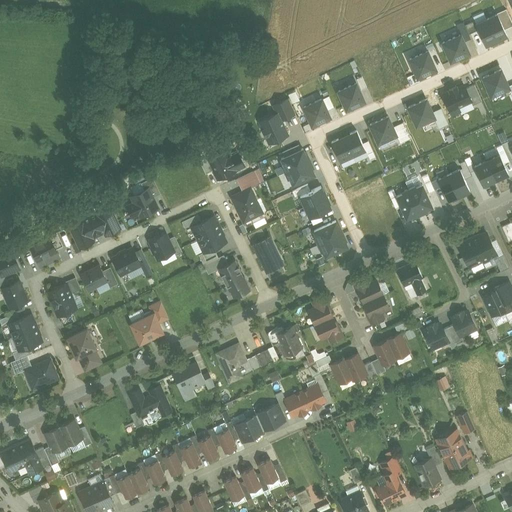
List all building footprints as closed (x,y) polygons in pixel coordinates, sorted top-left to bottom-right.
[(497,13),(486,18),(496,40),(502,38),(501,37),(507,34),(497,13)] [(486,18),(475,23),(485,44),(490,42),(491,43),(496,40),(486,18)] [(461,32),(440,41),(449,61),(470,52),(461,32)] [(435,68),(427,50),(409,58),(417,76),(435,68)] [(501,67),(480,76),(489,97),(509,88),(510,88),(509,85),(501,67)] [(364,100),(356,82),(338,90),(346,108),(364,100)] [(450,90),(442,93),(452,113),(460,110),(458,106),(471,100),(466,87),(464,83),(457,86),(456,84),(449,88),(450,90)] [(482,100),(474,84),(466,87),(471,100),(472,104),(482,100)] [(427,96),(406,106),(415,126),(436,117),(427,96)] [(289,97),(273,104),(277,112),(260,120),(268,139),(276,135),(277,138),(287,133),(281,119),(294,112),(295,112),(289,97)] [(322,98),(304,106),(312,124),(330,116),(322,98)] [(388,113),(368,123),(377,144),(396,135),(398,134),(394,126),(388,113)] [(403,122),(394,126),(398,134),(396,135),(400,142),(410,138),(403,122)] [(357,130),(344,135),(352,154),(365,148),(363,143),(357,130)] [(344,135),(331,141),(340,160),(352,154),(344,135)] [(368,140),(363,143),(365,148),(370,159),(375,156),(368,140)] [(217,179),(239,169),(229,146),(206,156),(217,179)] [(282,165),(285,171),(309,160),(303,148),(281,157),(284,164),(282,165)] [(500,154),(487,160),(495,179),(508,173),(500,154)] [(309,160),(285,171),(288,177),(290,177),(293,183),(314,173),(309,160)] [(487,160),(474,166),(483,184),(495,179),(487,160)] [(460,169),(449,173),(459,195),(462,194),(461,193),(469,189),(460,169)] [(252,170),(236,178),(242,190),(250,187),(258,183),(252,170)] [(449,173),(438,178),(447,199),(456,196),(456,197),(459,195),(449,173)] [(432,206),(422,184),(416,187),(415,185),(408,188),(419,211),(432,206)] [(7,185),(0,187),(0,203),(10,199),(11,201),(16,198),(12,190),(10,191),(7,185)] [(321,185),(300,195),(305,206),(327,196),(325,193),(324,193),(321,185)] [(148,187),(131,195),(141,215),(144,214),(152,210),(151,208),(157,205),(148,187)] [(242,190),(231,196),(243,221),(262,212),(250,187),(242,190)] [(419,211),(408,188),(402,191),(403,192),(396,195),(406,217),(419,211)] [(327,196),(305,206),(310,217),(331,207),(327,199),(328,199),(327,196)] [(110,208),(97,214),(96,212),(89,216),(83,219),(84,221),(71,227),(80,247),(94,240),(92,236),(104,230),(106,234),(120,227),(110,208)] [(198,213),(187,218),(190,224),(200,219),(198,213)] [(214,215),(191,226),(197,238),(221,227),(219,224),(218,224),(214,215)] [(187,218),(182,221),(184,226),(190,224),(187,218)] [(313,230),(319,243),(343,232),(337,219),(313,230)] [(511,222),(511,221),(502,225),(508,240),(511,238),(511,222)] [(221,227),(197,238),(203,251),(204,251),(214,247),(226,240),(222,231),(222,230),(221,227)] [(476,235),(467,238),(468,240),(459,244),(464,255),(469,265),(470,265),(482,259),(483,262),(490,258),(491,254),(496,252),(486,231),(476,236),(476,235)] [(165,232),(149,240),(152,245),(151,247),(153,252),(155,252),(158,258),(174,250),(168,238),(165,232)] [(319,243),(325,257),(349,246),(343,232),(319,243)] [(57,251),(49,235),(30,244),(38,260),(57,251)] [(182,251),(174,235),(168,238),(174,250),(176,254),(182,251)] [(269,235),(254,242),(267,269),(278,263),(275,257),(279,255),(269,235)] [(132,247),(113,256),(121,273),(140,264),(140,263),(139,260),(134,251),(132,247)] [(141,247),(134,251),(139,260),(146,257),(141,247)] [(214,247),(204,251),(203,251),(198,253),(203,263),(218,256),(214,247)] [(7,252),(5,251),(1,253),(0,254),(0,270),(1,274),(4,273),(19,267),(12,250),(7,252)] [(502,252),(496,255),(497,257),(495,258),(500,270),(509,266),(502,252)] [(469,265),(464,255),(459,257),(465,271),(471,268),(470,265),(469,265)] [(146,257),(139,260),(140,263),(140,264),(142,268),(149,264),(146,257)] [(235,259),(218,267),(229,289),(230,289),(233,297),(243,292),(250,288),(244,275),(243,275),(241,270),(238,265),(235,259)] [(415,261),(397,269),(404,284),(405,284),(420,277),(422,276),(415,261)] [(99,263),(80,272),(88,289),(91,287),(107,279),(99,263)] [(365,277),(353,282),(356,289),(357,288),(368,283),(365,277)] [(420,277),(405,284),(411,297),(426,290),(420,277)] [(368,283),(357,288),(363,302),(383,293),(376,279),(368,283)] [(19,280),(3,287),(10,306),(27,299),(19,280)] [(511,286),(509,280),(493,287),(494,288),(490,290),(491,291),(490,294),(487,293),(483,295),(492,314),(504,308),(505,311),(511,308),(511,286)] [(67,283),(48,290),(58,314),(76,307),(67,283)] [(383,293),(363,302),(369,315),(370,315),(381,310),(389,306),(383,293)] [(324,295),(312,301),(315,307),(326,302),(326,303),(328,302),(324,295)] [(161,300),(150,305),(153,312),(158,321),(169,316),(161,300)] [(315,307),(309,310),(315,324),(332,316),(326,303),(326,302),(315,307)] [(419,305),(408,311),(412,318),(423,312),(419,305)] [(462,309),(455,313),(455,314),(454,315),(453,318),(454,322),(460,334),(461,334),(468,331),(469,328),(475,325),(467,309),(463,311),(462,309)] [(381,310),(370,315),(369,315),(368,315),(371,322),(383,317),(381,310)] [(153,312),(132,322),(140,340),(162,329),(158,321),(153,312)] [(31,313),(8,322),(14,336),(38,326),(36,322),(35,323),(31,313)] [(332,316),(315,324),(321,337),(327,334),(338,329),(338,328),(332,316)] [(438,322),(436,323),(436,322),(428,325),(429,327),(424,329),(432,345),(438,342),(440,343),(448,340),(449,340),(443,328),(441,324),(438,322)] [(460,334),(454,322),(449,325),(456,341),(462,338),(461,334),(460,334)] [(301,346),(291,325),(276,332),(281,343),(279,344),(284,354),(301,346)] [(456,341),(449,325),(443,328),(449,340),(448,340),(449,343),(456,341)] [(38,326),(14,336),(19,349),(37,341),(42,339),(38,330),(39,329),(38,326)] [(87,327),(68,336),(77,355),(78,354),(94,346),(96,346),(87,327)] [(338,329),(327,334),(330,341),(343,335),(339,328),(338,328),(338,329)] [(400,332),(387,338),(396,358),(396,357),(408,351),(400,332)] [(387,339),(374,344),(383,364),(396,358),(387,338),(386,338),(387,339)] [(238,342),(217,352),(224,368),(225,368),(230,380),(240,375),(235,364),(246,359),(238,342)] [(94,346),(78,354),(85,368),(101,361),(94,346)] [(267,347),(255,353),(261,366),(268,363),(268,361),(273,359),(267,347)] [(357,352),(345,358),(344,357),(331,363),(339,382),(352,376),(353,379),(354,379),(366,373),(367,373),(363,364),(357,352)] [(31,388),(59,377),(51,355),(23,367),(31,388)] [(371,360),(363,364),(367,373),(366,373),(368,377),(377,373),(371,360)] [(196,361),(173,372),(185,398),(195,393),(192,386),(205,380),(202,374),(196,361)] [(272,372),(275,380),(283,377),(280,369),(272,372)] [(214,384),(208,371),(202,374),(205,380),(208,387),(214,384)] [(320,372),(313,375),(316,382),(323,379),(320,372)] [(437,388),(447,386),(445,375),(435,377),(437,388)] [(328,388),(323,379),(316,382),(318,384),(321,391),(328,388)] [(143,396),(139,387),(129,392),(137,409),(139,413),(140,413),(150,408),(151,410),(154,408),(153,407),(157,405),(161,413),(171,409),(159,383),(149,388),(151,392),(143,396)] [(318,384),(311,388),(309,387),(301,390),(309,407),(312,405),(313,408),(320,404),(319,402),(325,399),(321,391),(318,384)] [(281,390),(275,393),(278,399),(284,396),(281,390)] [(301,390),(293,394),(293,396),(286,399),(285,399),(289,406),(292,414),(298,412),(299,414),(307,410),(306,408),(309,407),(301,390)] [(284,396),(278,399),(279,402),(282,410),(289,406),(285,399),(286,399),(284,396)] [(279,402),(271,405),(277,416),(284,413),(282,410),(279,402)] [(271,405),(255,412),(256,414),(256,413),(263,428),(264,428),(279,421),(277,416),(271,405)] [(139,413),(137,409),(131,412),(137,425),(144,422),(140,413),(139,413)] [(467,410),(457,414),(464,431),(474,426),(467,410)] [(256,414),(241,420),(246,432),(248,437),(264,430),(264,428),(263,428),(256,413),(256,414)] [(74,417),(59,424),(68,443),(69,442),(82,436),(82,435),(78,427),(74,417)] [(349,421),(352,430),(360,427),(357,418),(349,421)] [(233,424),(231,419),(226,422),(228,427),(233,438),(239,435),(233,424)] [(246,432),(241,420),(233,424),(239,435),(246,432)] [(58,425),(45,431),(50,443),(53,449),(54,449),(68,443),(59,424),(58,425)] [(92,440),(84,424),(78,427),(82,435),(82,436),(85,443),(92,440)] [(216,432),(213,426),(208,429),(210,434),(215,445),(221,443),(216,432)] [(233,438),(228,427),(216,432),(221,443),(225,451),(237,445),(233,438)] [(198,439),(195,433),(190,436),(192,441),(197,452),(203,450),(198,439)] [(210,434),(198,439),(203,450),(207,458),(219,452),(215,445),(210,434)] [(459,435),(440,444),(443,452),(446,451),(451,463),(452,464),(472,455),(469,449),(467,450),(459,435)] [(30,437),(1,450),(2,453),(7,463),(9,469),(26,462),(30,471),(43,466),(42,464),(35,448),(30,437)] [(180,446),(178,441),(172,444),(174,449),(175,449),(180,460),(185,457),(180,446)] [(192,441),(180,446),(185,457),(189,465),(201,459),(197,452),(192,441)] [(53,449),(50,443),(44,446),(51,461),(51,463),(59,459),(54,449),(53,449)] [(44,446),(43,444),(35,448),(42,464),(51,461),(44,446)] [(434,444),(426,448),(429,456),(430,456),(434,464),(442,460),(434,444)] [(174,449),(163,454),(168,466),(171,473),(183,467),(180,460),(175,449),(174,449)] [(163,454),(161,450),(155,452),(157,458),(163,469),(168,466),(163,454)] [(402,470),(395,454),(386,459),(394,474),(402,470)] [(429,456),(414,463),(424,484),(439,477),(434,464),(430,456),(429,456)] [(270,457),(258,462),(261,470),(266,481),(278,475),(273,464),(270,457)] [(163,469),(157,458),(145,463),(151,475),(154,482),(166,476),(163,469)] [(151,475),(145,463),(143,459),(138,461),(140,466),(145,478),(151,475)] [(287,478),(279,462),(273,464),(278,475),(280,481),(287,478)] [(140,466),(128,472),(137,490),(148,485),(145,478),(140,466)] [(253,466),(241,471),(244,479),(249,490),(261,484),(256,473),(253,466)] [(55,467),(47,470),(50,478),(59,475),(55,467)] [(362,479),(357,467),(350,471),(356,482),(362,479)] [(76,468),(68,472),(73,483),(81,480),(76,468)] [(266,481),(261,470),(256,473),(261,484),(263,489),(269,487),(266,481)] [(117,477),(115,472),(109,474),(116,491),(122,488),(117,477)] [(117,477),(122,488),(125,496),(137,490),(128,472),(117,477)] [(236,474),(224,480),(232,498),(244,493),(239,481),(236,474)] [(116,491),(108,475),(103,477),(103,479),(104,479),(111,494),(116,491)] [(396,476),(376,486),(377,487),(375,490),(377,495),(381,495),(384,503),(397,496),(405,492),(402,485),(401,486),(396,476)] [(103,479),(91,485),(101,506),(114,501),(111,494),(104,479),(103,479)] [(249,490),(244,479),(239,481),(244,493),(246,498),(252,496),(249,490)] [(91,485),(79,490),(89,511),(101,506),(91,485)] [(204,488),(193,494),(196,501),(200,511),(202,511),(213,507),(204,488)] [(305,488),(295,493),(300,505),(311,500),(305,488)] [(511,488),(504,492),(506,496),(501,498),(504,506),(509,504),(511,510),(511,488)] [(58,489),(39,497),(44,510),(49,508),(49,507),(63,501),(63,500),(58,489)] [(360,489),(340,498),(345,511),(361,511),(369,509),(360,489)] [(187,495),(175,501),(178,508),(179,511),(194,511),(190,504),(187,495)] [(63,501),(49,507),(49,508),(50,511),(69,511),(73,510),(68,498),(63,500),(63,501)] [(200,511),(196,501),(190,504),(194,511),(200,511)] [(169,502),(157,508),(158,511),(172,511),(169,502)] [(476,511),(472,502),(457,509),(456,508),(449,511),(476,511)]
